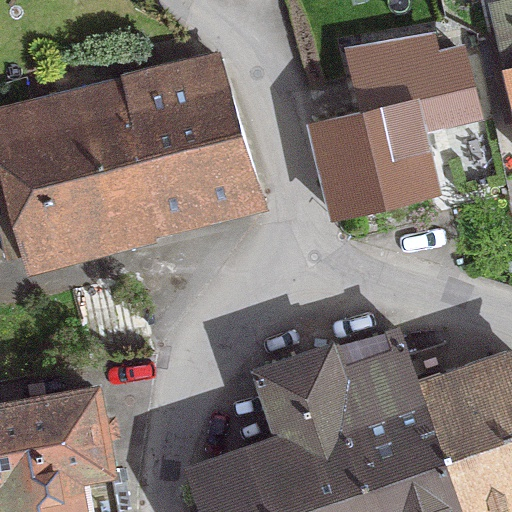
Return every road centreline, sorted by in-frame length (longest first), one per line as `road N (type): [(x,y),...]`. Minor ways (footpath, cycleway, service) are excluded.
road 1 (residential): [(197,0),(252,76),(300,206),(278,276)]
road 2 (residential): [(278,276),(203,363),(169,440),(161,511)]
road 3 (residential): [(278,276),(365,276),(511,313)]
